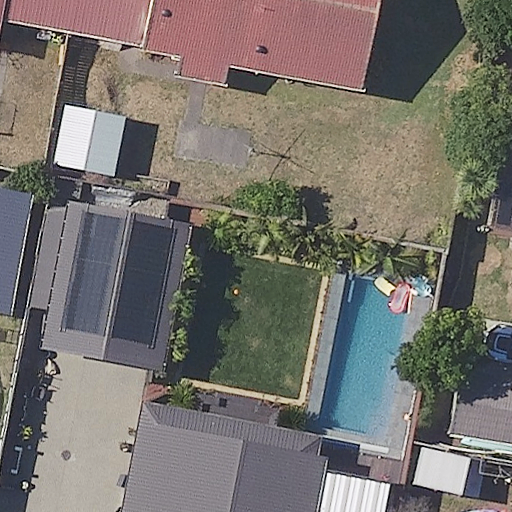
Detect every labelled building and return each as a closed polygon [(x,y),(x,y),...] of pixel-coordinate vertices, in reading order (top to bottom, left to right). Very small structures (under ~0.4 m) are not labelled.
[(0,0),(0,29),(359,94),(375,0),(0,0)] [(0,315),(15,318),(38,193),(0,185),(0,315)] [(197,234),(67,205),(36,350),(165,379),(197,234)] [(373,239),(360,314),(428,325),(441,251),(373,239)] [(327,273),(215,253),(194,368),(307,388),(327,273)] [(511,381),(462,370),(447,434),(511,449),(511,381)] [(318,511),(328,466),(148,429),(130,511),(318,511)]
